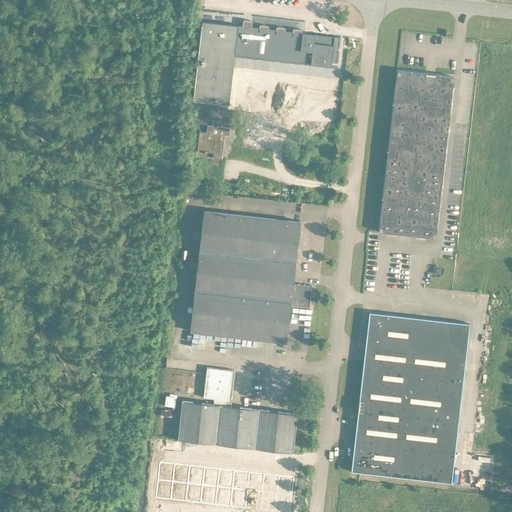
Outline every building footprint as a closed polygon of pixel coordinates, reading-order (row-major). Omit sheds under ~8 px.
[(235,59),(235,60),(311,69),(311,68),(331,70),(331,66),(336,67),(339,41),(301,37),(302,34),(293,33),(293,36),(285,35),(285,32),(276,31),(276,34),(268,33),(269,30),(260,29),(259,32),(251,31),(252,25),(243,24),(243,30),(238,29),(237,37),(235,59)] [(202,25),(193,104),(229,109),(235,60),(235,59),(237,37),(221,35),(219,32),(220,27),(202,25)] [(436,78),(435,82),(426,81),(426,77),(398,74),(379,235),(436,242),(455,81),(436,78)] [(197,115),(195,128),(207,129),(208,129),(209,117),(197,115)] [(207,129),(207,136),(200,135),(197,155),(203,156),(203,157),(206,157),(207,156),(214,157),(213,162),(222,163),(222,162),(224,139),(229,139),(230,132),(208,129),(207,129)] [(204,215),(190,335),(286,346),(290,308),(309,311),(312,289),(311,289),(311,290),(293,288),(300,226),(204,215)] [(370,316),(352,475),(451,487),(470,328),(370,316)] [(292,457),(293,457),(297,417),(296,417),(296,418),(259,413),(259,412),(258,412),(258,413),(231,410),(235,374),(207,371),(204,401),(214,403),(214,408),(183,405),(183,404),(178,444),(179,444),(179,443),(216,447),(216,448),(217,448),(254,452),(255,453),(255,452),(292,456),(292,457)] [(160,463),(156,498),(274,511),(291,511),(295,478),(160,463)] [(511,511),(511,502),(341,483),(339,504),(408,511),(511,511)]
